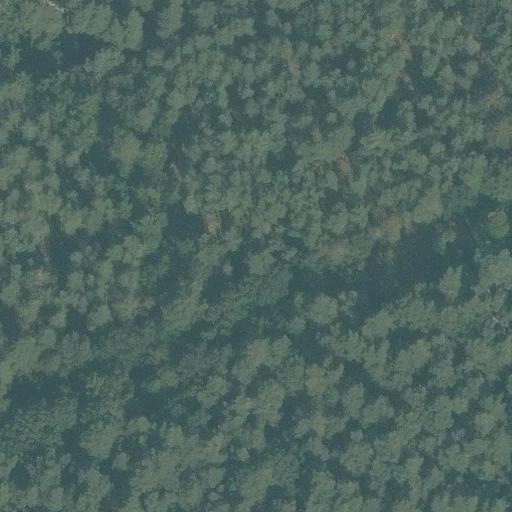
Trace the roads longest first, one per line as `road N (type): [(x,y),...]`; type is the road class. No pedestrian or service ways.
road 1 (track): [(0,431),(511,209)]
road 2 (track): [(453,0),(511,114)]
